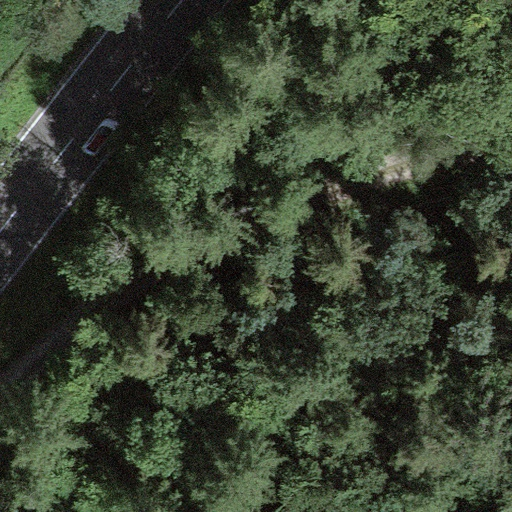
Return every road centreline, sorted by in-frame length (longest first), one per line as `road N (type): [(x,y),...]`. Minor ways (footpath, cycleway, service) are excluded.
road 1 (track): [(0,387),(52,330),(232,226),(511,142)]
road 2 (primary): [(0,230),(181,0)]
